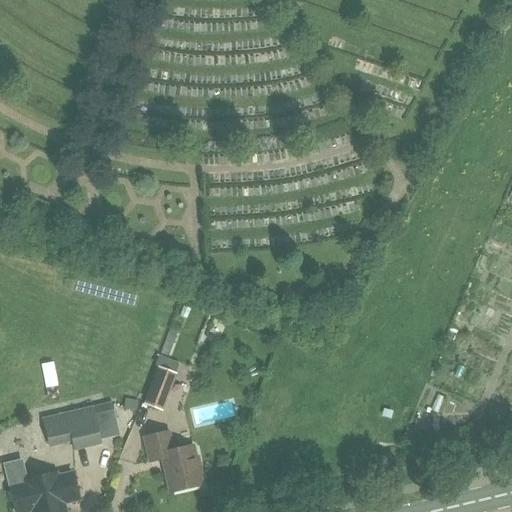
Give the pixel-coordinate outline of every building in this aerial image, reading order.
[(144,405),(161,412),(175,374),(159,368),(144,405)] [(112,407),(92,412),(99,438),(119,433),(112,407)] [(92,408),(43,420),(49,446),(71,441),(74,450),(100,443),(99,438),(92,412),(92,408)] [(201,486),(198,475),(201,470),(198,459),(194,458),(192,447),(177,450),(172,447),(168,433),(144,439),(149,463),(163,460),(171,493),(201,486)] [(24,482),(28,481),(23,458),(3,463),(10,489),(25,486),(24,482)] [(28,481),(24,482),(25,486),(10,489),(15,511),(27,511),(31,511),(64,511),(63,504),(78,500),(72,475),(57,478),(56,474),(28,481)]
